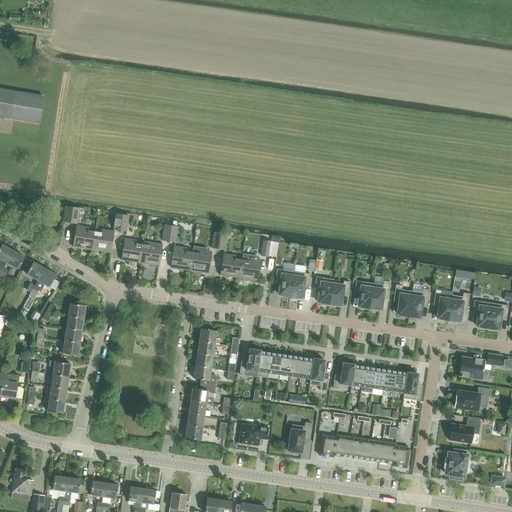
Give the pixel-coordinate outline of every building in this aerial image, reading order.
[(0,117),(38,124),(43,96),(0,88),(0,117)] [(79,208),(66,206),(64,222),(76,224),(79,208)] [(116,214),(114,230),(120,231),(122,215),(116,214)] [(122,215),(120,231),(126,232),(128,216),(122,215)] [(165,225),(162,241),(169,242),(171,226),(165,225)] [(76,226),(73,247),(92,250),(94,232),(87,231),(87,228),(76,226)] [(171,226),(169,242),(175,243),(177,227),(176,227),(172,226),(171,226)] [(94,232),(92,250),(110,253),(114,232),(102,230),(102,233),(94,232)] [(214,233),(212,248),(218,249),(220,234),(214,233)] [(220,234),(218,249),(224,250),(227,235),(226,234),(222,234),(220,234)] [(125,239),(121,260),(140,263),(143,245),(135,244),(136,240),(125,239)] [(263,240),(261,256),(268,257),(268,256),(270,241),(265,241),(263,240)] [(143,245),(140,263),(159,266),(162,244),(151,243),(143,242),(143,245)] [(2,245),(0,247),(0,259),(0,260),(0,274),(3,268),(6,263),(13,251),(2,245)] [(174,246),(171,267),(190,270),(192,253),(185,251),(185,248),(174,246)] [(192,253),(190,270),(208,273),(211,252),(200,250),(200,254),(192,253)] [(13,251),(6,263),(17,270),(24,257),(13,251)] [(223,254),(220,275),(239,278),(241,260),(234,259),(235,256),(223,254)] [(241,260),(239,278),(257,281),(261,260),(249,258),(249,262),(241,260)] [(33,262),(26,275),(37,281),(44,269),(33,262)] [(35,286),(31,293),(35,296),(38,290),(40,292),(44,285),(49,287),(56,275),(44,269),(37,281),(35,286)] [(294,272),(277,269),(275,282),(281,283),(279,295),(282,295),(282,297),(290,298),(294,272)] [(309,287),(311,274),(294,272),(290,298),(298,300),(298,298),(301,298),(303,286),(309,287)] [(333,284),(333,280),(316,277),(314,290),(320,290),(318,303),(321,303),(321,305),(329,306),(332,284),(333,284)] [(333,284),(332,284),(329,306),(337,307),(337,306),(340,306),(342,294),(348,295),(350,282),(344,281),(343,286),(333,284)] [(373,284),(356,281),(354,294),(360,294),(358,307),(361,307),(361,309),(369,310),(373,284)] [(384,281),(383,285),(373,284),(369,310),(377,311),(377,309),(380,310),(382,298),(388,299),(390,282),(384,281)] [(30,283),(26,291),(31,293),(35,286),(30,283)] [(408,318),(412,291),(401,290),(402,286),(396,285),(393,301),(399,302),(397,315),(400,315),(400,317),(408,318)] [(423,289),(423,293),(412,291),(408,318),(416,319),(416,317),(419,318),(421,306),(427,306),(430,290),(423,289)] [(451,300),(440,299),(441,294),(435,293),(433,305),(439,306),(437,318),(440,319),(440,321),(448,322),(451,300)] [(463,293),(463,297),(451,295),(451,300),(448,322),(456,323),(456,321),(459,322),(461,310),(467,310),(469,294),(463,293)] [(491,303),(474,301),(472,313),(478,314),(476,326),(480,327),(479,329),(487,330),(491,303)] [(506,318),(508,306),(491,303),(487,330),(495,331),(495,329),(499,330),(500,317),(506,318)] [(51,304),(46,311),(52,314),(56,307),(51,304)] [(70,304),(68,316),(84,318),(86,306),(70,304)] [(52,314),(46,311),(42,318),(47,321),(52,314)] [(68,316),(66,328),(82,330),(84,318),(68,316)] [(64,341),(80,343),(82,330),(66,328),(64,341)] [(216,332),(200,329),(199,342),(214,344),(218,344),(219,339),(215,339),(216,332)] [(64,341),(62,353),(78,355),(80,343),(64,341)] [(199,342),(197,354),(212,356),(217,357),(218,351),(213,350),(214,344),(199,342)] [(241,361),(239,374),(246,375),(256,377),(256,376),(257,372),(260,352),(260,351),(249,349),(247,362),(241,361)] [(257,372),(256,376),(267,378),(268,373),(271,353),(260,352),(257,372)] [(271,353),(268,373),(279,375),(282,355),(271,353)] [(212,356),(197,354),(195,366),(211,369),(211,368),(214,368),(215,363),(212,362),(212,356)] [(459,376),(481,380),(482,371),(483,371),(483,369),(482,369),(483,364),(500,366),(502,356),(488,354),(487,361),(462,357),(459,376)] [(282,355),(279,375),(289,376),(292,356),(282,355)] [(292,356),(289,376),(300,378),(303,358),(292,356)] [(50,359),(49,365),(50,367),(54,367),(53,375),(68,377),(70,364),(60,362),(61,359),(52,357),(50,359)] [(24,358),(22,372),(28,373),(31,359),(24,358)] [(303,358),(300,378),(310,379),(313,359),(303,358)] [(310,379),(309,385),(320,386),(320,390),(326,391),(329,374),(323,373),(325,360),(313,359),(310,379)] [(335,375),(333,388),(339,389),(340,384),(351,386),(351,385),(353,365),(354,365),(342,363),(341,376),(335,375)] [(353,365),(351,385),(361,387),(364,367),(354,365),(353,365)] [(215,387),(216,376),(210,375),(211,369),(195,366),(193,379),(201,380),(200,385),(215,387)] [(361,387),(360,392),(371,393),(372,388),(375,369),(364,367),(361,387)] [(375,369),(372,388),(383,390),(385,370),(375,369)] [(383,390),(382,396),(392,397),(393,392),(396,372),(385,370),(383,390)] [(396,372),(393,392),(404,393),(407,373),(406,373),(396,372)] [(404,393),(403,398),(420,401),(422,388),(416,387),(418,374),(407,373),(406,373),(407,373),(404,393)] [(3,374),(0,396),(15,399),(17,384),(18,377),(3,374)] [(53,375),(51,387),(66,389),(68,377),(53,375)] [(192,389),(190,401),(206,403),(212,404),(213,399),(206,398),(207,393),(214,394),(215,387),(200,385),(199,390),(192,389)] [(47,386),(46,391),(50,392),(49,399),(65,401),(66,389),(51,387),(47,386)] [(454,407),(477,410),(477,406),(486,408),(487,397),(489,397),(490,390),(478,388),(477,394),(458,392),(457,397),(456,397),(454,407)] [(279,393),(278,400),(285,401),(286,394),(279,393)] [(49,399),(47,411),(63,414),(65,401),(49,399)] [(188,413),(204,416),(206,403),(190,401),(188,413)] [(358,412),(365,413),(366,406),(359,405),(358,412)] [(204,416),(188,413),(186,426),(202,428),(204,416)] [(449,440),(471,443),(472,433),(478,434),(480,421),(467,420),(466,426),(451,424),(449,440)] [(303,441),(309,442),(312,424),(305,422),(304,426),(291,425),(288,451),(290,451),(290,453),(298,454),(299,452),(301,453),(303,441)] [(241,424),(238,444),(258,447),(259,439),(266,440),(268,428),(241,424)] [(202,428),(186,426),(185,438),(200,440),(202,428)] [(322,435),(319,455),(333,457),(334,455),(333,455),(336,437),(335,437),(322,435)] [(333,455),(334,455),(347,457),(350,437),(336,435),(335,437),(336,437),(333,455)] [(350,437),(347,457),(357,459),(360,439),(350,437)] [(360,439),(357,459),(368,460),(371,440),(360,439)] [(371,440),(368,460),(379,462),(382,442),(371,440)] [(379,462),(392,464),(395,446),(396,446),(396,444),(382,442),(379,462)] [(392,466),(406,468),(409,448),(396,446),(395,446),(392,464),(392,466)] [(465,456),(465,452),(454,451),(454,454),(448,453),(447,460),(446,460),(445,467),(446,467),(445,474),(451,475),(450,478),(461,480),(462,476),(464,477),(467,456),(465,456)] [(25,479),(26,470),(15,469),(11,493),(30,496),(32,480),(25,479)] [(64,498),(67,478),(54,476),(52,490),(60,491),(59,497),(58,504),(63,505),(64,498)] [(498,476),(497,486),(505,487),(506,477),(498,476)] [(69,505),(71,492),(78,493),(80,480),(67,478),(64,498),(63,505),(69,505)] [(92,481),(90,495),(103,497),(105,483),(92,481)] [(105,483),(103,497),(116,499),(118,485),(105,483)] [(139,511),(142,489),(130,487),(128,500),(133,501),(133,507),(134,508),(133,511),(139,511)] [(155,491),(142,489),(139,511),(144,511),(145,509),(147,510),(148,503),(153,504),(155,491)] [(172,493),(168,511),(184,511),(186,495),(172,493)] [(41,511),(44,496),(33,494),(30,511),(41,511)] [(217,511),(220,500),(207,498),(205,511),(217,511)] [(230,511),(232,502),(220,500),(217,511),(230,511)] [(241,503),(239,511),(251,511),(253,505),(241,503)]
